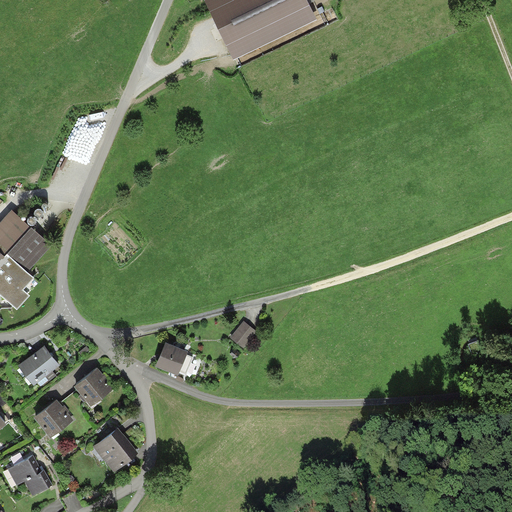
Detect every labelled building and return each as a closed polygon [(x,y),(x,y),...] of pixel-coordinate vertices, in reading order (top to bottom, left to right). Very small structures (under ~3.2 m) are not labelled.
[(310,0),(207,0),(233,55),(318,16),(310,0)] [(106,204),(97,216),(102,219),(111,208),(106,204)] [(0,299),(0,300),(54,242),(31,221),(30,222),(12,205),(0,218),(0,299)] [(257,330),(244,319),(230,335),(244,346),(257,330)] [(188,348),(166,338),(155,361),(178,371),(188,348)] [(60,362),(45,342),(18,363),(34,383),(60,362)] [(97,364),(74,381),(91,403),(114,386),(110,380),(111,379),(105,370),(103,371),(97,364)] [(58,395),(34,413),(50,435),(74,418),(68,410),(70,408),(64,401),(63,402),(58,395)] [(118,424),(93,444),(113,470),(139,450),(118,424)] [(33,453),(8,466),(17,483),(25,479),(33,493),(53,482),(44,466),(41,467),(33,453)]
